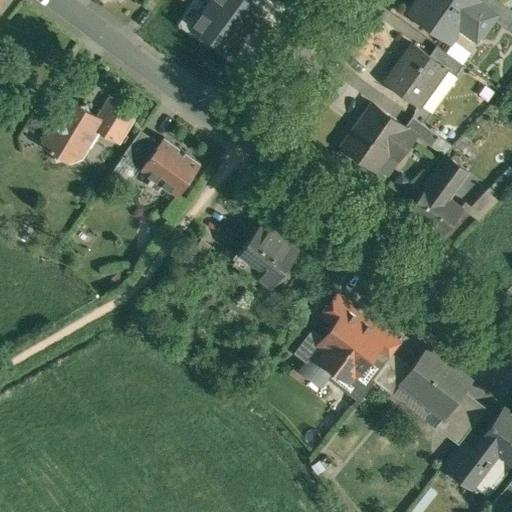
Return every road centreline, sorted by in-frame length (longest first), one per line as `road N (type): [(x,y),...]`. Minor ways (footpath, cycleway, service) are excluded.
road 1 (residential): [(223,138),(511,349)]
road 2 (residential): [(55,0),(223,138)]
road 3 (residential): [(223,138),(332,0)]
